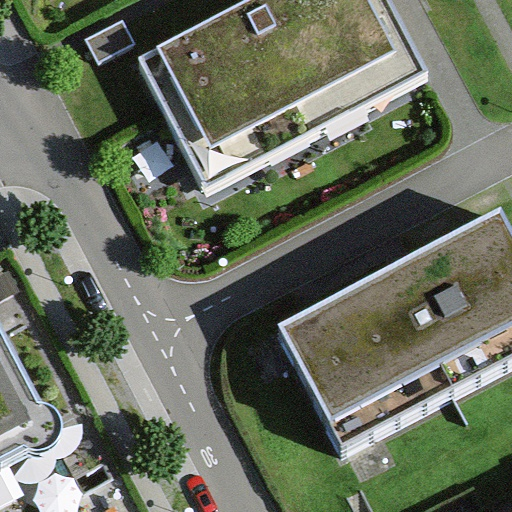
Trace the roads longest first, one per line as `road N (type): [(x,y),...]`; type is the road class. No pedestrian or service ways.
road 1 (residential): [(511,151),(158,335)]
road 2 (residential): [(158,335),(67,182),(9,139)]
road 3 (residential): [(248,511),(158,335)]
